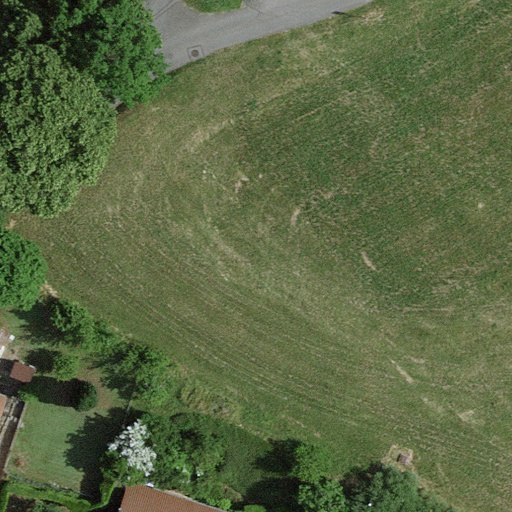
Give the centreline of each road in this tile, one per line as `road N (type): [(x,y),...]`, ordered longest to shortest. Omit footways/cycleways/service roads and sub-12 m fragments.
road 1 (motorway): [(511,437),(0,213)]
road 2 (unclassified): [(145,39),(112,81),(0,168)]
road 3 (unclassified): [(314,11),(206,37),(145,39)]
